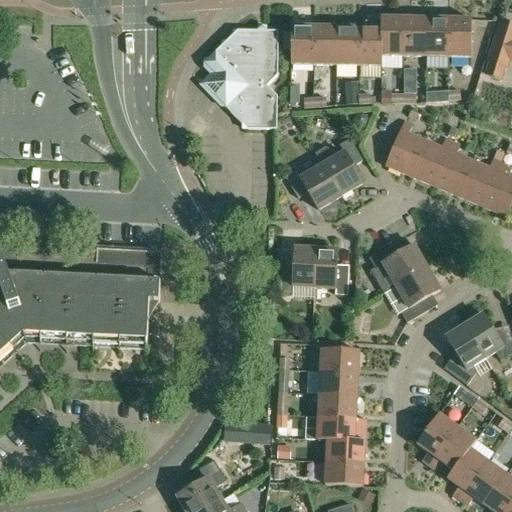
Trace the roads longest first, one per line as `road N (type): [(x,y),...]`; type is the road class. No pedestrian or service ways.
road 1 (unclassified): [(141,485),(193,437),(225,367),(219,268),(194,225)]
road 2 (residential): [(397,498),(409,352),(449,306),(507,273)]
road 3 (residential): [(507,273),(502,237),(405,196),(350,231),(297,224)]
road 4 (unclassified): [(0,203),(141,209),(173,195)]
road 5 (unclassified): [(103,0),(109,76),(128,125)]
road 6 (unclassified): [(128,125),(134,0)]
